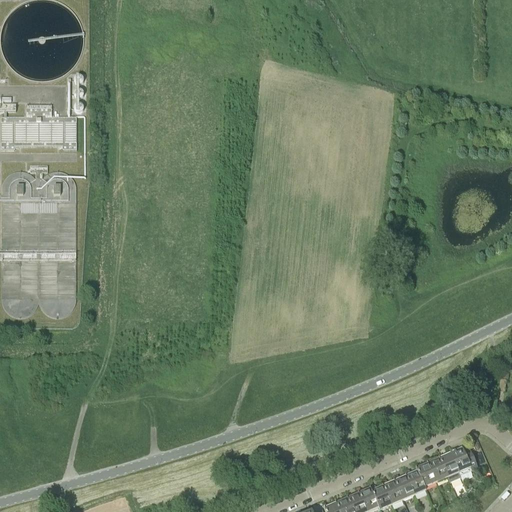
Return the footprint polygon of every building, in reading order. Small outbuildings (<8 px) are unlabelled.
[(0,114),(14,115),(14,106),(0,105),(0,114)] [(1,118),(1,148),(64,148),(64,151),(77,151),(77,119),(52,118),(52,106),(26,106),(26,118),(1,118)] [(1,175),(3,317),(40,316),(40,317),(77,317),(76,202),(70,202),(69,174),(48,174),(48,167),(31,167),(31,174),(1,175)] [(460,478),(471,474),(478,471),(469,452),(463,454),(461,449),(449,454),(460,478)] [(460,478),(449,454),(438,460),(447,481),(449,486),(461,481),(460,478)] [(447,481),(438,460),(426,464),(436,486),(447,481)] [(415,469),(416,472),(424,490),(436,486),(426,464),(415,469)] [(405,477),(414,498),(425,493),(424,490),(416,472),(405,477)] [(393,482),(402,503),(414,498),(405,477),(393,482)] [(382,487),(391,508),(402,503),(393,482),(382,487)] [(371,492),(378,510),(378,511),(381,511),(391,508),(382,487),(371,492)] [(358,495),(365,511),(374,511),(378,510),(371,492),(369,489),(358,495)] [(346,499),(351,511),(365,511),(358,495),(346,499)] [(335,504),(338,511),(351,511),(346,499),(335,504)]
